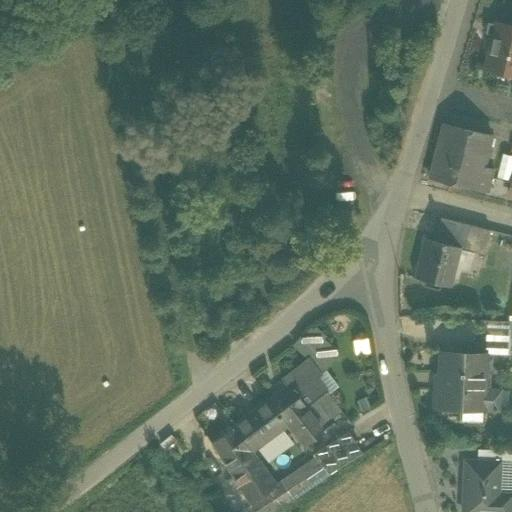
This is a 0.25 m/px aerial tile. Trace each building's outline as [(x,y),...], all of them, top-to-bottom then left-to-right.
[(483,68),(511,75),(511,27),(494,23),(483,68)] [(493,170),(484,168),(491,137),(442,125),(435,153),(429,178),(478,190),(488,193),(493,170)] [(491,231),(471,226),(445,219),(441,233),(439,243),(460,248),(474,251),(486,254),(491,231)] [(416,279),(450,287),(455,268),(460,248),(439,243),(427,240),(416,279)] [(469,271),(474,251),(460,248),(455,268),(469,271)] [(506,355),(507,321),(486,321),(484,354),(506,355)] [(316,327),(305,338),(309,342),(316,334),(329,345),(322,353),(328,358),(323,364),(317,358),(313,363),(312,364),(320,374),(324,370),(340,353),(324,339),(326,336),(316,327)] [(329,345),(316,334),(309,342),(322,353),(329,345)] [(305,338),(303,337),(295,346),(313,363),(317,358),(322,353),(309,342),(305,338)] [(369,353),(367,338),(352,341),(355,356),(369,353)] [(328,358),(322,353),(317,358),(323,364),(328,358)] [(482,411),(499,412),(500,391),(483,390),(485,355),(441,353),(439,388),(435,388),(434,409),(461,410),(482,411)] [(282,379),(287,386),(288,385),(306,408),(316,401),(326,393),(327,392),(316,378),(320,374),(312,364),(308,358),(282,379)] [(316,378),(327,392),(336,385),(324,370),(320,374),(316,378)] [(269,399),(269,400),(287,423),(306,408),(288,385),(287,386),(269,399)] [(509,391),(500,391),(499,412),(508,412),(509,391)] [(346,419),(326,393),(316,401),(333,423),(332,423),(335,427),(346,419)] [(269,400),(233,427),(251,451),(255,447),(281,428),(287,423),(269,400)] [(333,423),(316,401),(306,408),(323,431),(332,423),(333,423)] [(306,408),(287,423),(304,445),(304,444),(323,431),(306,408)] [(482,422),(482,411),(461,410),(460,422),(482,422)] [(267,473),(251,451),(233,427),(233,428),(211,444),(241,492),(249,505),(262,495),(276,485),(267,473)] [(293,444),(281,428),(255,447),(267,463),(293,444)] [(347,432),(324,448),(337,469),(361,454),(347,432)] [(337,469),(324,448),(312,455),(315,458),(328,475),(337,469)] [(511,450),(477,449),(477,461),(499,462),(511,462),(511,450)] [(280,482),(283,487),(292,499),(328,476),(328,475),(315,458),(280,482)] [(465,461),(462,511),(510,511),(511,495),(497,494),(499,462),(477,461),(465,461)] [(511,462),(499,462),(497,494),(511,495),(511,494),(511,462)] [(253,511),(272,511),(292,499),(283,487),(273,494),(277,500),(269,506),(262,495),(249,505),(253,511)]
